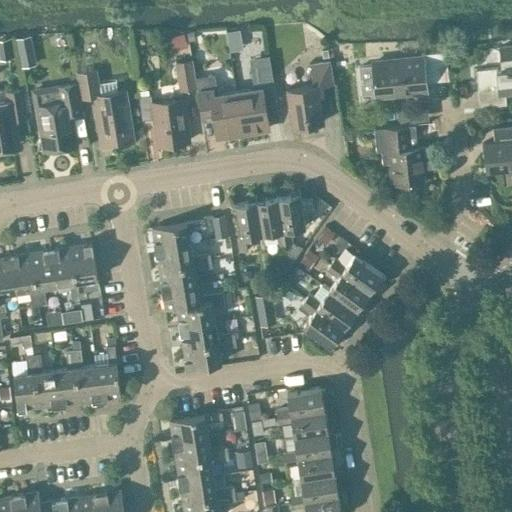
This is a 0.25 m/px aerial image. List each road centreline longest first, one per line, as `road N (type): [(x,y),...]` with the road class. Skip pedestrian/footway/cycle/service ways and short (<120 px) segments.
road 1 (residential): [(483,294),(306,163),(282,158),(115,190)]
road 2 (residential): [(360,511),(335,361),(155,385)]
road 3 (tertiary): [(463,511),(444,376),(483,294)]
road 4 (residential): [(155,385),(115,190)]
road 5 (residential): [(511,474),(493,349),(511,330)]
road 6 (residential): [(0,464),(132,442)]
